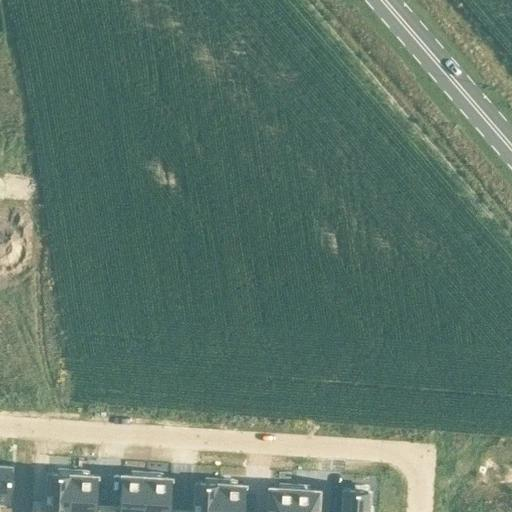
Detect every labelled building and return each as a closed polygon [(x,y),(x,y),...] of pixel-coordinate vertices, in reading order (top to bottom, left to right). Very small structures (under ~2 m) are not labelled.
[(0,463),(0,501),(8,502),(11,465),(0,463)] [(33,499),(31,511),(69,511),(73,469),(57,468),(57,472),(48,471),(47,491),(46,491),(46,500),(33,499)] [(73,469),(69,511),(106,511),(107,504),(95,503),(96,494),(97,474),(87,474),(88,470),(73,469)] [(107,504),(106,511),(143,511),(146,471),(131,470),(131,474),(122,473),(120,495),(119,504),(107,504)] [(146,471),(143,511),(181,511),(181,508),(169,508),(170,496),(169,496),(171,476),(161,476),(162,472),(146,471)] [(181,508),(181,511),(218,511),(220,478),(205,477),(205,481),(195,480),(194,500),(193,509),(181,508)] [(220,478),(218,511),(243,511),(244,503),(243,503),(245,483),(235,483),(235,479),(220,478)] [(292,511),(294,483),(279,482),(279,486),(269,486),(268,505),(267,511),(292,511)] [(294,483),(292,511),(317,511),(317,508),(318,489),(309,488),(309,484),(294,483)] [(367,511),(369,489),(367,489),(367,485),(354,484),(354,488),(343,487),(342,509),(341,509),(341,511),(367,511)]
